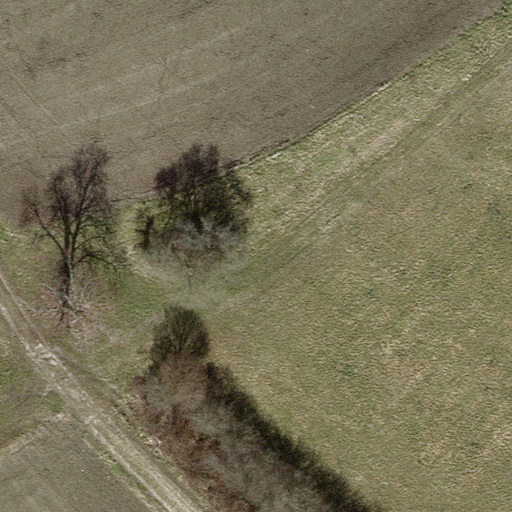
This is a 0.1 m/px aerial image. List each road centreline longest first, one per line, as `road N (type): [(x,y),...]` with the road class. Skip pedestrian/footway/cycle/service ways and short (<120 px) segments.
road 1 (track): [(0,423),(61,366),(511,39)]
road 2 (track): [(203,511),(61,366),(0,288)]
